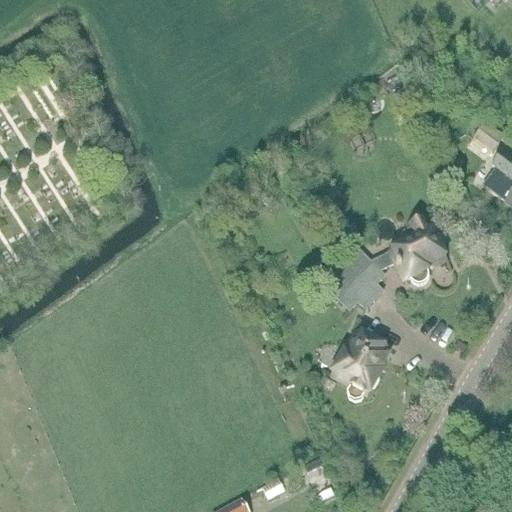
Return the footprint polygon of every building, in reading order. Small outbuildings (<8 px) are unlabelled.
[(407,90),(393,99),(402,114),(416,106),(407,90)] [(473,141),(492,156),(505,140),(486,125),(473,141)] [(511,211),(511,162),(502,155),(492,169),(496,172),(483,189),(505,206),(511,211)] [(389,256),(370,265),(371,267),(379,275),(393,268),(395,266),(404,284),(410,282),(410,283),(411,284),(412,286),(413,287),(415,287),(416,288),(418,288),(419,288),(421,288),(422,287),(424,287),(425,286),(426,285),(427,283),(428,282),(428,280),(428,279),(428,277),(428,276),(427,274),(426,273),(445,263),(424,222),(408,230),(415,242),(389,256)] [(359,254),(343,271),(374,303),(382,295),(375,288),(384,279),(379,275),(371,267),(370,265),(359,254)] [(343,271),(326,288),(337,300),(350,313),(358,305),(365,312),(374,303),(343,271)] [(381,370),(390,354),(357,335),(332,380),(351,390),(347,396),(349,402),(355,405),(361,403),(365,398),(367,399),(383,371),(381,370)] [(318,464),(305,470),(308,476),(321,470),(318,464)] [(245,511),(241,503),(225,511),(245,511)]
